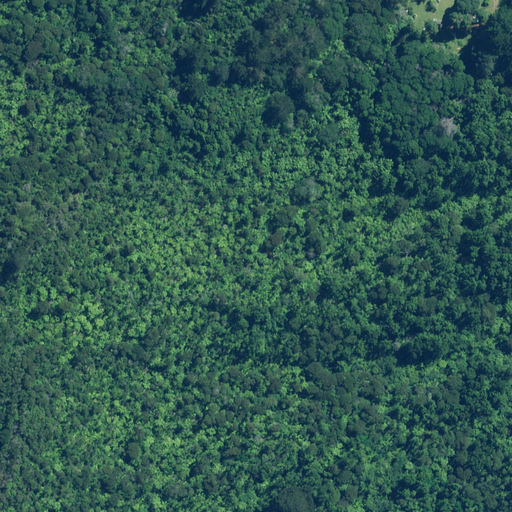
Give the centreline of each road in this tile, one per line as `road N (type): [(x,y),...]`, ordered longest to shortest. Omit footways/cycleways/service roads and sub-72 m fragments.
road 1 (track): [(0,190),(72,160),(136,91),(109,77),(45,70),(0,44)]
road 2 (track): [(0,492),(27,404),(27,377),(0,366)]
